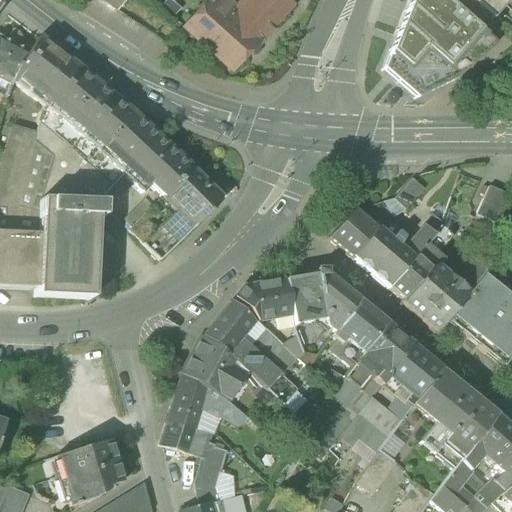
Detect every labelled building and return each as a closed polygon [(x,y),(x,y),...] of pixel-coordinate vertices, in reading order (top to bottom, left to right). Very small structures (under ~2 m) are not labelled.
[(100,0),(116,12),(125,0),(100,0)] [(170,0),(167,0),(160,8),(172,20),(181,9),(170,0)] [(207,0),(181,30),(229,73),(254,45),(228,22),(248,0),(238,0),(231,8),(221,0),(207,0)] [(254,45),(256,47),(292,7),(284,0),(248,0),(228,22),(254,45)] [(422,51),(444,70),(477,32),(440,0),(409,0),(387,55),(405,70),(422,51)] [(478,0),(475,4),(493,20),(510,0),(478,0)] [(453,82),(494,46),(477,32),(444,70),(422,51),(405,70),(387,55),(381,72),(414,101),(453,82)] [(9,87),(43,113),(75,73),(37,41),(25,57),(12,74),(9,87)] [(0,86),(8,90),(9,87),(12,74),(25,57),(0,43),(0,86)] [(39,118),(36,127),(84,168),(129,119),(75,73),(43,113),(39,118)] [(8,90),(0,117),(0,128),(10,132),(33,138),(36,127),(39,118),(43,113),(9,87),(8,90)] [(155,143),(129,119),(84,168),(111,191),(120,181),(139,199),(146,192),(158,202),(187,173),(155,143)] [(111,191),(84,168),(36,127),(33,138),(19,187),(17,195),(13,208),(35,215),(36,201),(101,205),(99,203),(111,191)] [(0,128),(0,166),(10,132),(0,128)] [(10,132),(0,166),(0,178),(19,187),(33,138),(10,132)] [(158,202),(165,210),(171,216),(188,233),(218,204),(187,173),(158,202)] [(0,178),(0,189),(17,195),(19,187),(0,178)] [(392,200),(405,211),(410,205),(422,191),(410,180),(392,200)] [(476,215),(503,226),(511,203),(511,197),(504,194),(488,187),(476,215)] [(0,204),(13,208),(17,195),(0,189),(0,204)] [(151,206),(144,199),(122,221),(129,228),(151,206)] [(392,220),(405,211),(392,200),(382,202),(392,220)] [(105,215),(101,205),(36,201),(35,215),(34,239),(32,293),(32,299),(86,301),(89,224),(97,224),(105,215)] [(35,215),(13,208),(0,204),(0,237),(34,239),(35,215)] [(159,215),(166,222),(171,216),(165,210),(159,215)] [(326,240),(350,260),(374,233),(351,213),(326,240)] [(188,233),(171,216),(166,222),(157,231),(174,248),(188,233)] [(125,234),(156,265),(174,248),(157,231),(151,236),(137,222),(125,234)] [(379,237),(389,245),(398,235),(388,226),(379,237)] [(399,253),(410,262),(423,247),(429,240),(431,237),(421,228),(420,228),(399,253)] [(429,240),(439,249),(449,237),(439,228),(431,237),(429,240)] [(410,262),(399,253),(394,249),(389,245),(379,237),(374,233),(350,260),(387,290),(410,262)] [(398,235),(389,245),(394,249),(401,242),(402,238),(398,235)] [(0,291),(32,293),(34,239),(0,237),(0,291)] [(429,240),(423,247),(434,256),(439,249),(429,240)] [(387,290),(401,302),(422,278),(425,274),(421,271),(434,256),(423,247),(410,262),(387,290)] [(442,262),(434,256),(421,271),(425,274),(426,272),(431,269),(438,266),(442,262)] [(451,286),(465,296),(481,276),(487,268),(475,258),(467,269),(466,268),(451,286)] [(422,278),(448,300),(451,286),(431,269),(426,272),(425,274),(422,278)] [(323,329),(324,329),(322,317),(314,276),(282,282),(290,324),(291,328),(322,321),(323,329)] [(324,329),(332,335),(333,334),(356,304),(322,276),(314,276),(322,317),(324,329)] [(481,276),(465,296),(456,307),(448,317),(462,329),(458,334),(484,354),(488,349),(505,363),(511,350),(511,301),(508,298),(481,276)] [(448,317),(456,307),(448,300),(422,278),(401,302),(400,304),(434,334),(448,317)] [(286,328),(285,325),(277,282),(241,289),(233,299),(256,323),(275,319),(277,330),(286,328)] [(285,325),(290,324),(282,282),(277,282),(285,325)] [(465,296),(451,286),(448,300),(456,307),(465,296)] [(256,323),(233,299),(229,304),(251,324),(237,341),(246,350),(255,340),(263,330),(256,323)] [(200,338),(225,356),(237,341),(251,324),(229,304),(200,338)] [(356,304),(333,334),(361,356),(384,326),(356,304)] [(378,371),(385,377),(409,347),(399,339),(384,326),(361,356),(376,369),(378,371)] [(295,337),(280,346),(263,330),(255,340),(304,386),(312,376),(306,369),(295,360),(297,359),(302,355),(295,337)] [(358,360),(361,356),(333,334),(332,335),(330,338),(335,342),(327,352),(350,370),(358,360)] [(200,338),(181,375),(207,391),(220,399),(230,382),(232,383),(240,381),(245,373),(225,356),(200,338)] [(246,350),(237,341),(225,356),(245,373),(265,391),(279,405),(292,390),(246,350)] [(388,378),(390,380),(414,351),(409,347),(385,377),(388,378)] [(511,350),(505,363),(503,366),(511,373),(511,350)] [(398,387),(409,396),(416,401),(438,374),(439,372),(424,359),(414,351),(390,380),(398,387)] [(369,378),(376,369),(361,356),(358,360),(369,369),(365,374),(369,378)] [(343,379),(342,380),(333,371),(322,384),(332,393),(331,394),(330,396),(339,403),(356,417),(351,423),(334,444),(346,453),(348,450),(358,438),(377,453),(390,436),(400,423),(387,413),(370,400),(361,392),(354,387),(365,374),(369,369),(358,360),(350,370),(343,379)] [(384,382),(385,377),(378,371),(370,381),(378,389),(384,382)] [(412,407),(416,410),(442,377),(438,374),(416,401),(412,407)] [(165,423),(165,424),(194,432),(200,411),(205,397),(207,391),(181,375),(165,423)] [(416,410),(434,425),(448,436),(474,403),(442,377),(416,410)] [(390,397),(398,387),(390,380),(388,378),(378,389),(389,398),(390,397)] [(361,392),(370,400),(378,389),(370,381),(361,392)] [(398,387),(390,397),(396,402),(399,398),(404,402),(409,396),(398,387)] [(306,402),(292,390),(279,405),(292,418),(306,402)] [(412,407),(416,401),(409,396),(404,402),(399,398),(396,402),(387,413),(400,423),(412,407)] [(222,406),(205,397),(200,411),(216,420),(217,418),(222,406)] [(217,418),(237,429),(245,419),(224,402),(222,406),(217,418)] [(433,457),(451,472),(493,418),(474,403),(448,436),(433,457)] [(194,432),(209,436),(216,420),(200,411),(194,432)] [(331,448),(334,444),(351,423),(339,413),(335,413),(317,436),(331,448)] [(478,459),(491,469),(511,447),(511,434),(493,418),(451,472),(432,498),(427,504),(437,511),(438,511),(468,475),(467,473),(478,459)] [(158,446),(186,455),(194,432),(165,424),(158,446)] [(433,457),(448,436),(434,425),(418,445),(433,457)] [(209,436),(194,432),(186,455),(196,458),(195,466),(199,467),(194,483),(215,489),(219,474),(225,453),(215,450),(215,448),(211,447),(213,443),(207,441),(209,436)] [(390,436),(377,453),(389,463),(403,446),(390,436)] [(377,453),(358,438),(348,450),(361,460),(356,467),(363,472),(377,453)] [(54,459),(69,509),(72,508),(75,507),(90,503),(105,493),(104,489),(121,484),(116,468),(113,458),(108,442),(54,459)] [(511,447),(491,469),(508,484),(511,479),(511,447)] [(354,485),(371,497),(395,465),(392,463),(391,464),(389,463),(377,453),(363,472),(357,479),(354,485)] [(495,496),(508,484),(491,469),(483,477),(487,482),(482,487),(460,509),(462,511),(479,511),(487,504),(495,496)] [(219,474),(215,489),(218,503),(233,499),(232,478),(219,474)] [(482,487),(468,475),(438,511),(457,511),(460,509),(482,487)] [(511,479),(508,484),(495,496),(511,511),(511,479)] [(233,499),(218,503),(215,489),(194,483),(198,508),(208,505),(210,511),(241,511),(237,498),(233,499)] [(150,511),(143,484),(98,511),(150,511)] [(392,511),(421,511),(427,504),(432,498),(413,485),(392,511)] [(6,488),(5,491),(0,504),(0,511),(21,511),(28,497),(6,488)] [(487,504),(487,505),(495,511),(511,511),(495,496),(487,504)] [(338,511),(341,506),(330,500),(323,511),(338,511)]
